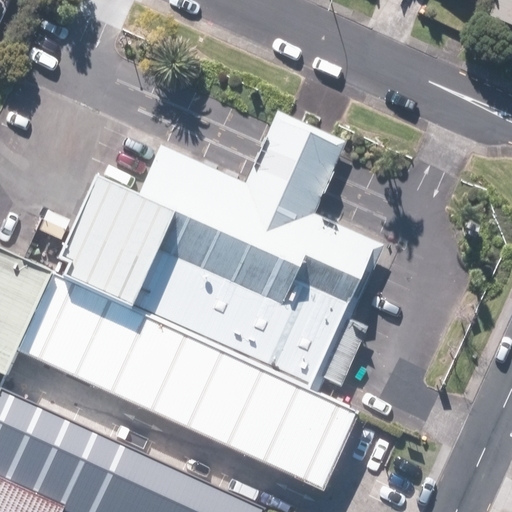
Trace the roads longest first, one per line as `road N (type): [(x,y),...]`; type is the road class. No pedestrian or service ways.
road 1 (unknown): [(79,80),(414,217)]
road 2 (residential): [(243,0),(511,117)]
road 3 (tertiary): [(456,511),(511,389)]
